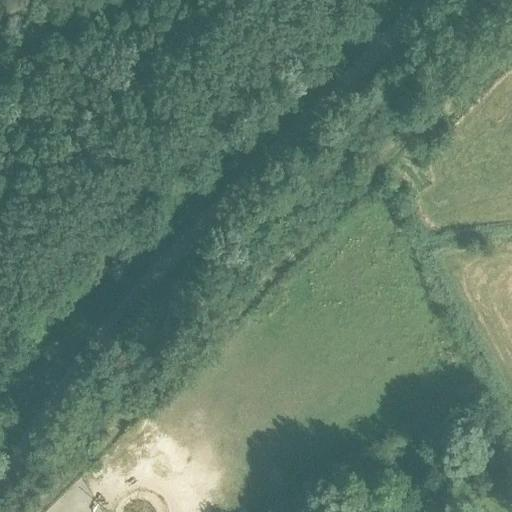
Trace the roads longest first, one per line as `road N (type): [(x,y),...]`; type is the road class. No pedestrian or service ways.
road 1 (track): [(29,511),(511,34)]
road 2 (unclassified): [(0,478),(143,281),(417,0)]
